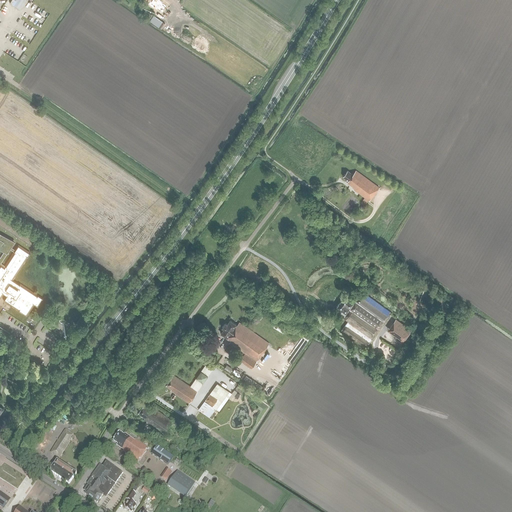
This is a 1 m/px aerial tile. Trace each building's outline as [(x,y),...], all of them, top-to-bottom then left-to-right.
[(11,0),(10,3),(20,10),(26,0),(11,0)] [(145,4),(144,5),(145,7),(158,16),(165,6),(157,0),(156,1),(154,0),(149,0),(147,4),(145,4)] [(368,201),(369,201),(379,188),(356,170),(353,175),(347,170),(343,177),(348,181),(346,183),(354,189),(353,189),(364,198),(362,201),(366,204),(368,201)] [(30,253),(18,245),(15,250),(11,248),(13,244),(14,243),(0,233),(0,249),(3,252),(0,257),(0,298),(3,294),(7,296),(3,301),(26,316),(34,305),(38,307),(43,299),(20,284),(19,285),(12,280),(30,253)] [(391,313),(361,291),(353,302),(344,296),(336,306),(342,310),(341,312),(344,314),(342,317),(348,321),(341,330),(365,348),(391,313)] [(396,319),(389,330),(404,341),(412,330),(396,319)] [(223,329),(221,333),(227,338),(231,341),(230,342),(229,344),(231,346),(232,345),(244,353),(245,353),(240,361),(251,369),(252,367),(256,361),(265,348),(267,345),(268,344),(269,343),(239,322),(237,325),(230,320),(227,324),(225,323),(221,328),(223,329)] [(275,324),(273,327),(283,333),(285,330),(275,324)] [(0,327),(0,333),(7,338),(10,334),(0,327)] [(205,365),(190,387),(197,391),(212,370),(205,365)] [(197,391),(173,375),(165,386),(171,389),(170,391),(175,394),(174,394),(189,404),(197,391)] [(219,400),(214,408),(219,412),(232,394),(218,384),(211,394),(219,400)] [(205,402),(214,408),(219,400),(211,394),(205,402)] [(210,419),(216,410),(205,402),(199,411),(210,419)] [(138,413),(144,418),(143,420),(163,434),(172,421),(149,405),(147,408),(143,405),(138,413)] [(59,458),(70,442),(69,441),(73,434),(66,430),(50,453),(59,458)] [(128,453),(127,455),(138,463),(148,449),(135,440),(134,441),(127,436),(125,434),(124,435),(119,432),(113,441),(117,444),(117,445),(123,450),(122,451),(125,454),(126,452),(128,453)] [(168,465),(170,462),(174,457),(157,446),(154,450),(151,454),(168,465)] [(76,474),(57,461),(50,472),(69,484),(76,474)] [(116,468),(106,461),(103,466),(100,464),(91,476),(92,477),(87,484),(88,484),(84,491),(86,492),(85,494),(97,503),(103,495),(106,498),(123,473),(116,468)] [(170,475),(165,471),(160,477),(166,481),(170,475)] [(193,484),(177,472),(166,486),(183,498),(193,484)] [(151,484),(148,489),(157,494),(160,489),(151,484)] [(131,511),(136,505),(132,502),(136,494),(131,491),(126,498),(129,500),(124,508),(130,511),(131,511)] [(0,492),(0,506),(4,509),(11,500),(0,492)] [(152,499),(147,496),(143,503),(149,506),(152,499)] [(208,511),(215,503),(211,500),(204,511),(206,511),(208,511)]
